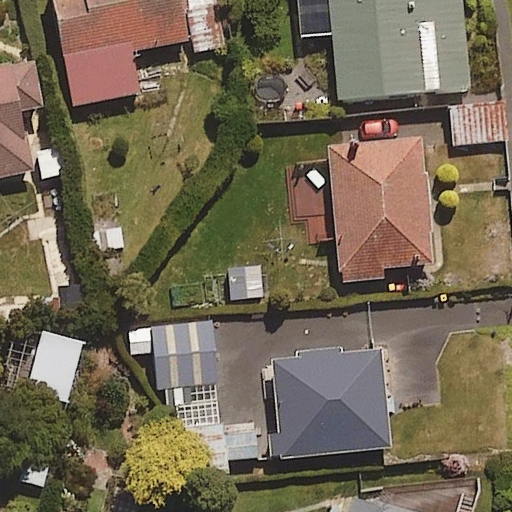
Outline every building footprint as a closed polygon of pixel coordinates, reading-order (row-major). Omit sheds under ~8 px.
[(187,47),(177,0),(45,0),(66,113),(136,100),(128,58),(187,47)] [(296,0),(300,43),(329,41),(335,107),(466,96),(458,0),(296,0)] [(0,78),(0,184),(27,179),(16,121),(38,117),(29,72),(0,78)] [(448,107),(449,155),(506,154),(504,105),(448,107)] [(419,149),(327,156),(338,288),(378,285),(377,277),(429,272),(419,149)] [(129,359),(151,357),(156,409),(168,408),(170,437),(182,436),(186,483),(221,480),(220,465),(254,462),(250,424),(216,427),(207,327),(127,334),(129,359)] [(77,354),(38,344),(22,410),(61,419),(77,354)] [(378,358),(267,366),(275,467),(385,459),(378,358)] [(476,511),(479,506),(478,480),(391,485),(383,511),(371,511),(349,505),(346,511),(476,511)]
